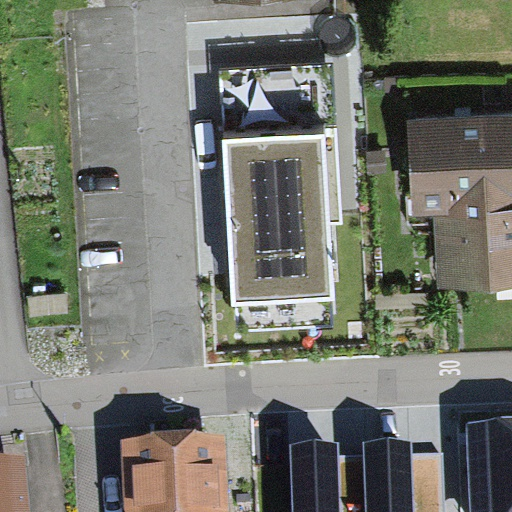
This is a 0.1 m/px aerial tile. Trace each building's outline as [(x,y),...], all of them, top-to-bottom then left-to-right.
[(511,101),(408,106),(413,203),(435,202),(439,279),(511,275),(511,101)] [(326,210),(321,123),(224,128),(232,283),(329,278),(326,210)] [(511,511),(511,421),(469,424),(472,511),(511,511)] [(228,511),(226,438),(123,440),(125,511),(228,511)] [(336,511),(337,452),(283,452),(283,511),(336,511)] [(0,511),(18,511),(16,478),(0,479),(0,511)]
